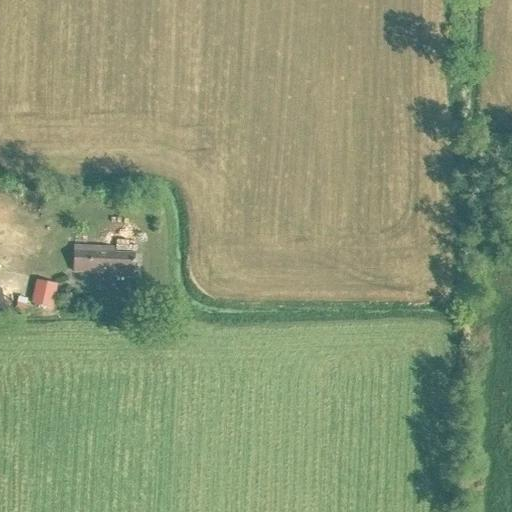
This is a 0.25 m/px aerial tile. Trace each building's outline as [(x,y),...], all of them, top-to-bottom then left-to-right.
[(119,215),(118,239),(140,240),(141,217),(119,215)] [(37,270),(37,242),(0,242),(0,274),(1,275),(1,284),(23,284),(23,270),(37,270)] [(130,278),(130,269),(134,270),(135,254),(113,253),(114,248),(74,247),(73,273),(112,274),(112,277),(130,278)] [(35,280),(30,304),(52,309),(57,285),(35,280)] [(27,304),(17,301),(15,308),(24,311),(27,304)]
